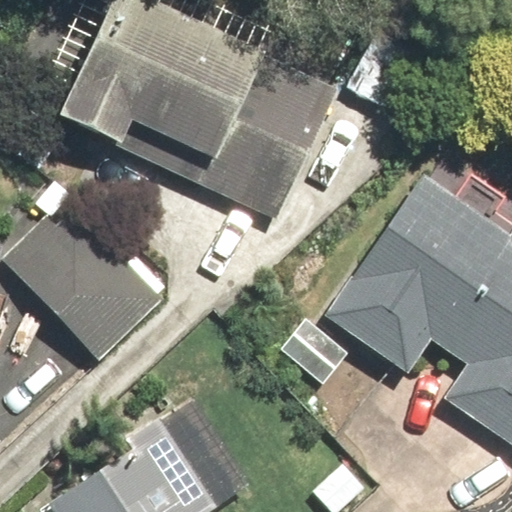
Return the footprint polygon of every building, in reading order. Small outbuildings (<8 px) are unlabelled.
[(274,226),(337,92),(142,0),(109,0),(52,121),(274,226)] [(511,234),(509,238),(420,178),(322,321),(406,378),(430,343),(465,367),(440,404),(511,453),(511,234)] [(69,197),(0,260),(0,261),(96,365),(166,301),(69,197)] [(212,511),(248,489),(189,399),(123,442),(130,453),(54,502),(60,511),(212,511)] [(353,511),(370,498),(340,465),(306,495),(321,511),(353,511)]
